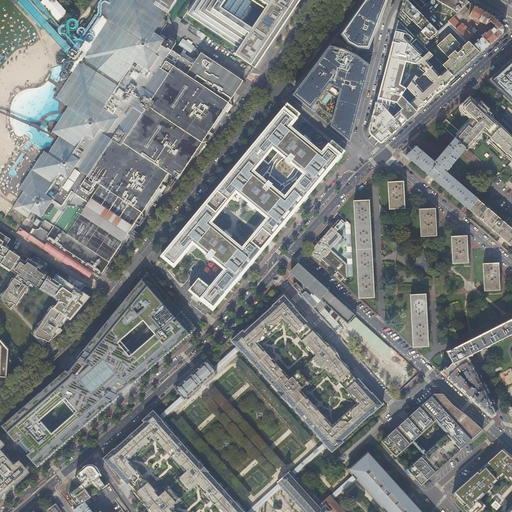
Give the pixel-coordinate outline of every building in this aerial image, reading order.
[(103,0),(95,12),(98,14),(106,19),(94,38),(92,40),(91,42),(89,45),(85,51),(83,55),(77,56),(78,61),(69,75),(69,76),(54,99),(57,101),(66,107),(63,113),(62,114),(57,122),(50,132),(57,137),(56,139),(51,147),(47,153),(46,154),(42,152),(18,189),(22,192),(18,197),(14,204),(11,208),(26,217),(30,211),(38,216),(33,223),(33,224),(32,225),(32,226),(33,227),(33,228),(34,228),(29,234),(46,246),(48,242),(99,277),(167,172),(177,178),(242,80),(200,52),(192,64),(170,50),(174,45),(174,43),(175,43),(175,42),(175,41),(175,40),(174,40),(173,39),(173,38),(172,38),(171,38),(170,38),(169,39),(168,40),(167,41),(154,32),(175,0),(103,0)] [(56,0),(43,0),(41,2),(53,16),(57,21),(67,13),(56,0)] [(191,0),(180,18),(195,28),(199,22),(244,52),(239,59),(254,69),(300,0),(191,0)] [(391,0),(374,0),(344,40),(351,48),(361,53),(369,53),(377,49),(391,0)] [(469,3),(464,0),(435,0),(454,11),(457,14),(459,13),(465,7),(469,3)] [(477,8),(475,6),(469,17),(473,19),(474,18),(479,21),(482,23),(486,25),(489,23),(491,22),(494,26),(493,28),(493,27),(490,30),(488,32),(485,30),(483,32),(485,33),(482,36),(483,37),(490,45),(500,37),(503,33),(504,27),(499,22),(493,17),(477,8)] [(469,10),(465,7),(459,13),(462,16),(463,16),(469,10)] [(448,22),(464,37),(467,40),(476,32),(477,31),(473,28),(470,31),(462,24),(461,25),(453,17),(448,22)] [(409,32),(411,34),(418,41),(433,27),(424,18),(409,32)] [(395,32),(393,42),(403,45),(403,44),(406,35),(400,33),(401,28),(396,27),(395,32)] [(476,32),(467,40),(469,42),(478,34),(476,32)] [(448,43),(434,57),(443,67),(461,49),(468,56),(472,53),(476,49),(473,46),(469,42),(467,40),(464,37),(453,48),(448,43)] [(483,37),(473,46),(476,49),(481,54),(484,50),(490,45),(483,37)] [(389,57),(410,62),(411,59),(401,57),(400,57),(403,46),(404,46),(404,45),(403,44),(403,45),(393,42),(391,48),(389,57)] [(420,60),(427,54),(423,50),(417,56),(420,60)] [(410,105),(417,112),(435,95),(454,78),(450,73),(446,70),(440,76),(432,68),(433,67),(427,61),(433,56),(429,52),(427,54),(420,60),(416,64),(417,64),(419,65),(419,64),(421,63),(424,66),(422,68),(425,72),(424,74),(431,82),(432,83),(422,92),(422,91),(422,90),(416,83),(415,82),(418,78),(415,76),(412,80),(411,82),(407,88),(416,98),(409,104),(410,105)] [(295,102),(312,116),(332,91),(342,95),(333,133),(351,147),(370,71),(363,66),(353,59),(345,56),(332,53),(295,102)] [(387,64),(386,69),(397,72),(398,67),(411,71),(413,63),(410,62),(389,57),(387,64)] [(511,103),(511,59),(488,81),(511,103)] [(420,68),(419,69),(415,76),(418,78),(420,79),(424,74),(425,72),(420,68)] [(403,94),(402,96),(404,93),(407,88),(411,82),(410,81),(405,78),(400,86),(402,87),(400,90),(402,92),(401,93),(403,94)] [(379,94),(377,103),(387,105),(394,107),(402,96),(403,94),(401,93),(381,88),(379,94)] [(395,107),(401,114),(410,105),(409,104),(405,99),(402,96),(394,107),(395,107)] [(511,161),(511,160),(511,137),(490,116),(491,114),(486,109),(488,108),(481,101),(480,103),(475,99),(474,100),(470,97),(461,105),(460,106),(460,107),(460,108),(460,109),(460,110),(461,111),(462,112),(464,114),(466,115),(472,120),(467,125),(466,125),(459,132),(447,120),(441,126),(455,139),(468,150),(479,137),(479,136),(484,130),(487,132),(486,134),(490,138),(489,139),(493,143),(492,143),(502,153),(502,152),(511,161)] [(320,154),(307,144),(308,142),(302,138),(302,139),(291,131),(302,117),(286,105),(264,132),(267,134),(266,135),(265,135),(264,135),(263,135),(262,136),(261,136),(260,137),(259,138),(250,150),(249,149),(227,175),(231,179),(230,179),(229,179),(227,179),(226,179),(225,180),(224,181),(217,189),(218,189),(203,207),(197,213),(196,214),(196,216),(195,217),(195,218),(195,220),(195,221),(196,222),(192,219),(160,256),(168,262),(168,266),(172,266),(173,267),(192,243),(206,254),(205,256),(210,260),(211,259),(225,270),(209,289),(202,284),(199,288),(196,288),(197,291),(193,295),(197,298),(198,305),(205,304),(211,310),(229,289),(249,266),(245,263),(246,263),(248,263),(250,262),(251,262),(252,261),(253,260),(259,253),(258,253),(280,228),(280,227),(281,225),(281,224),(281,223),(281,221),(281,220),(285,223),(307,196),(306,196),(315,185),(316,184),(317,183),(317,182),(317,181),(317,180),(318,179),(318,178),(318,177),(317,176),(321,179),(343,153),(330,142),(320,154)] [(401,114),(407,121),(417,112),(410,105),(401,114)] [(467,151),(468,150),(455,139),(435,162),(417,146),(412,150),(409,146),(402,152),(402,153),(412,161),(469,210),(478,200),(478,199),(444,170),(445,169),(447,171),(466,150),(467,151)] [(403,182),(388,182),(390,209),(405,208),(404,195),(407,195),(407,192),(404,192),(403,182)] [(369,200),(354,201),(359,298),(374,297),(373,284),(376,284),(376,281),(373,281),(372,262),(375,262),(375,258),(372,258),(371,239),(374,239),(374,236),(371,236),(370,217),(373,217),(373,213),(370,213),(369,200)] [(511,229),(478,200),(469,210),(511,246),(511,229)] [(435,209),(420,210),(421,236),(436,236),(436,223),(438,222),(438,219),(436,219),(435,209)] [(337,229),(333,226),(312,248),(314,250),(310,254),(313,257),(314,256),(315,258),(319,262),(323,258),(335,269),(343,260),(331,249),(343,236),(336,230),(337,229)] [(3,247),(4,246),(5,246),(9,240),(0,233),(0,264),(10,271),(19,258),(3,247)] [(467,236),(452,237),(453,264),(468,263),(468,250),(470,250),(470,246),(467,246),(467,236)] [(51,308),(35,332),(39,335),(38,336),(48,342),(52,336),(53,337),(60,332),(61,330),(71,317),(72,317),(89,297),(79,291),(80,289),(85,286),(67,277),(64,281),(55,274),(52,280),(50,282),(48,281),(46,280),(48,276),(40,272),(43,267),(44,268),(46,264),(41,261),(40,262),(36,260),(37,259),(33,257),(30,262),(26,259),(2,296),(6,298),(5,300),(15,306),(29,284),(32,287),(33,286),(39,289),(43,291),(43,290),(46,293),(47,292),(50,295),(54,298),(54,297),(56,300),(57,300),(57,302),(55,306),(54,306),(52,309),(51,308)] [(498,264),(484,264),(485,291),(500,290),(499,277),(502,277),(502,274),(499,274),(498,264)] [(338,336),(344,330),(324,308),(327,306),(348,324),(355,316),(300,265),(292,274),(302,284),(300,286),(296,282),(292,286),(299,292),(300,291),(304,296),(303,297),(338,336)] [(104,327),(70,368),(2,426),(13,438),(18,433),(33,450),(27,455),(38,467),(59,448),(190,335),(189,334),(195,328),(186,317),(180,323),(153,292),(159,286),(149,274),(144,281),(143,280),(104,327)] [(426,295),(410,295),(413,347),(428,346),(428,333),(430,333),(430,330),(428,330),(427,311),(429,311),(429,308),(426,308),(426,295)] [(286,297),(283,300),(281,298),(272,306),(273,306),(242,334),(240,332),(234,338),(235,340),(233,342),(242,352),(277,391),(286,402),(287,401),(322,440),(321,441),(330,451),(333,448),(334,450),(341,444),(340,442),(370,415),(371,415),(380,407),(378,405),(381,403),(372,393),(371,393),(340,359),(340,358),(339,357),(339,356),(338,355),(338,354),(337,353),(336,354),(329,346),(330,345),(329,344),(327,343),(325,342),(294,307),(286,297)] [(458,368),(470,361),(468,356),(511,334),(511,314),(483,329),(445,347),(453,363),(448,369),(446,367),(441,372),(448,378),(458,368)] [(354,318),(350,323),(357,330),(358,329),(359,330),(360,330),(361,330),(362,330),(363,330),(364,330),(365,329),(354,318)] [(0,378),(8,379),(10,355),(0,354),(0,378)] [(192,375),(175,389),(185,399),(202,385),(218,372),(208,360),(192,375)] [(470,361),(458,368),(448,378),(491,417),(497,413),(470,361)] [(443,394),(434,394),(381,441),(395,457),(436,421),(447,433),(407,470),(421,485),(482,430),(466,416),(453,405),(443,394)] [(115,449),(114,449),(107,456),(108,458),(105,461),(113,470),(114,469),(130,486),(132,489),(134,491),(146,504),(146,505),(146,507),(147,509),(148,510),(150,509),(152,511),(245,511),(244,511),(224,490),(208,472),(209,471),(200,461),(199,462),(182,443),(163,422),(163,421),(155,412),(152,415),(150,413),(143,420),(144,422),(115,449)] [(0,497),(2,496),(0,495),(2,494),(5,494),(5,493),(5,492),(9,489),(9,490),(10,489),(10,487),(12,485),(13,486),(28,473),(18,461),(13,465),(0,451),(0,448),(4,445),(0,440),(0,497)] [(452,494),(467,511),(477,511),(480,509),(481,510),(486,506),(479,499),(504,475),(511,481),(511,456),(503,448),(452,494)] [(421,511),(368,453),(348,470),(354,477),(357,480),(385,511),(421,511)] [(78,473),(75,475),(82,485),(84,488),(93,482),(100,490),(106,487),(99,477),(101,476),(95,466),(88,465),(78,473)] [(330,511),(331,511),(323,502),(320,504),(317,501),(318,500),(317,499),(316,500),(314,497),(314,496),(313,496),(311,493),(311,492),(310,493),(308,490),(308,489),(307,489),(304,486),(305,486),(304,485),(304,486),(301,483),(302,482),(301,482),(298,479),(297,479),(290,471),(288,473),(283,475),(279,480),(277,482),(284,490),(284,491),(285,492),(285,491),(288,494),(287,494),(288,495),(291,497),(290,498),(291,498),(294,501),(294,502),(295,501),(297,504),(297,505),(298,505),(301,508),(300,508),(300,509),(301,508),(304,511),(303,511),(304,511),(330,511)] [(357,480),(354,477),(336,493),(331,497),(334,500),(339,496),(357,480)] [(85,501),(91,497),(86,491),(84,488),(82,485),(69,494),(73,499),(70,501),(75,509),(85,501)] [(271,499),(278,490),(275,488),(268,496),(271,499)] [(344,511),(334,500),(331,497),(330,495),(323,502),(331,511),(330,511),(344,511)] [(94,511),(92,511),(85,501),(75,509),(73,510),(74,511),(96,511),(94,511)]
